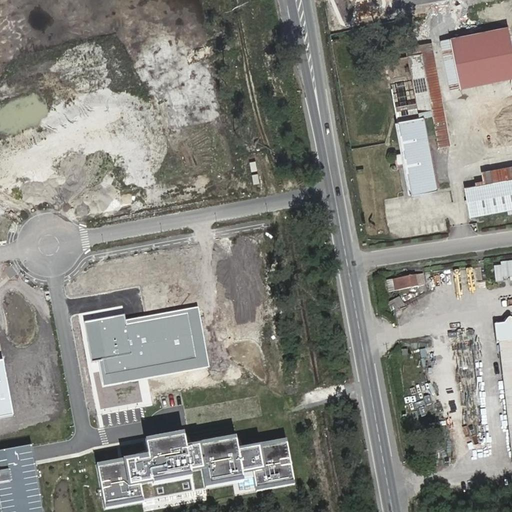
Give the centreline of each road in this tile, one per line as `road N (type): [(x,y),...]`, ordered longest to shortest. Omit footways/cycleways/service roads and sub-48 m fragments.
road 1 (residential): [(334,190),(72,239)]
road 2 (tertiary): [(347,262),(392,511)]
road 3 (residential): [(51,269),(83,439),(41,449)]
road 4 (tertiary): [(298,0),(334,190)]
road 5 (residential): [(347,262),(511,238)]
road 6 (unknown): [(468,244),(458,153),(475,127),(511,119)]
road 7 (unknown): [(511,312),(360,333)]
road 8 (unknown): [(388,488),(511,473)]
